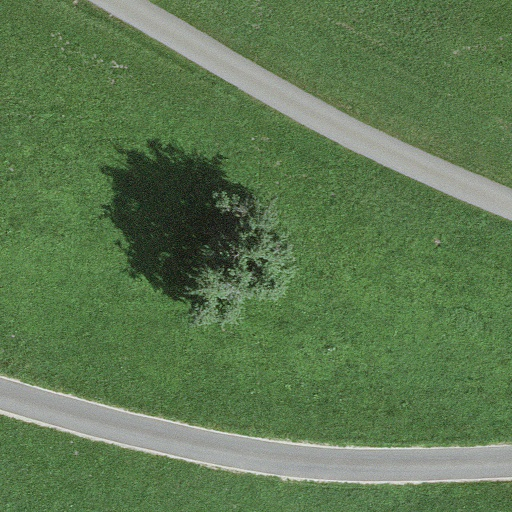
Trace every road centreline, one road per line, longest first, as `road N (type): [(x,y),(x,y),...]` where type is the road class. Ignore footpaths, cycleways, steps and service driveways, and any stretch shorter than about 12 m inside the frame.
road 1 (unclassified): [(511,470),(371,470),(157,442),(0,397)]
road 2 (residential): [(511,205),(323,119),(115,0)]
